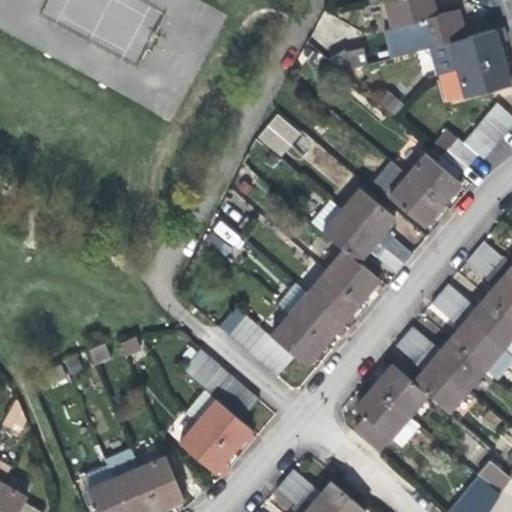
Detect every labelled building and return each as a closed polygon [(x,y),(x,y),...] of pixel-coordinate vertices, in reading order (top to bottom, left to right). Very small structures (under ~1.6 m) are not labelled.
[(384,0),(392,27),(436,15),(432,0),(384,0)] [(436,15),(392,27),(400,55),(431,46),(466,37),(462,20),(459,9),(436,15)] [(391,57),(400,55),(392,27),(384,29),(391,57)] [(441,73),(502,56),(500,49),(499,42),(507,40),(503,27),(466,37),(431,46),(439,74),(441,73)] [(341,71),(368,63),(364,46),(345,51),(344,49),(327,59),(341,71)] [(449,101),(510,84),(506,69),(502,56),(441,73),(449,101)] [(378,86),(368,101),(393,117),(403,102),(378,86)] [(511,125),(511,114),(497,102),(489,112),(509,129),(511,125)] [(509,129),(489,112),(480,122),(501,139),(509,129)] [(300,133),(277,113),(258,136),(281,156),(300,133)] [(501,139),(480,122),(472,132),(492,149),(501,139)] [(441,157),(449,147),(457,138),(447,130),(431,148),(441,157)] [(492,149),(472,132),(463,142),(478,154),(484,159),(492,149)] [(457,138),(449,147),(469,164),(478,154),(463,142),(457,137),(457,138)] [(441,157),(437,161),(457,178),(469,164),(449,147),(441,157)] [(461,182),(457,178),(437,161),(426,152),(407,174),(443,204),(452,193),(461,182)] [(388,195),(407,174),(392,161),(374,182),(388,195)] [(407,174),(388,195),(424,225),(433,215),(443,204),(407,174)] [(341,209),(377,239),(385,229),(395,217),(360,188),(341,209)] [(323,231),(341,209),(330,200),(311,221),(323,231)] [(341,209),(323,231),(344,249),(358,261),(368,249),(377,239),(341,209)] [(219,221),(207,234),(226,251),(238,238),(219,221)] [(385,229),(377,239),(405,263),(408,259),(413,253),(385,229)] [(405,263),(377,239),(368,249),(396,273),(400,269),(405,263)] [(496,268),(504,274),(511,264),(511,263),(484,240),(480,245),(475,250),(496,268)] [(325,271),(361,300),(370,290),(379,279),(358,261),(344,249),(325,271)] [(488,278),(496,268),(475,250),(471,256),(467,260),(488,278)] [(325,271),(307,292),(343,322),(353,310),(361,300),(325,271)] [(486,296),(511,317),(511,281),(504,274),(486,296)] [(440,293),(468,317),(476,307),(448,283),(444,287),(440,293)] [(289,313),(307,292),(298,284),(280,305),(289,313)] [(343,322),(307,292),(289,313),(325,343),(335,330),(340,324),(343,322)] [(460,327),(468,317),(440,293),(435,298),(431,303),(460,327)] [(476,307),(468,317),(503,346),(511,336),(511,317),(486,296),(476,307)] [(246,314),(236,305),(218,326),(228,334),(246,314)] [(275,339),(285,347),(295,355),(306,365),(317,352),(325,343),(289,313),(271,335),(275,339)] [(255,322),(246,314),(228,334),(238,343),(255,322)] [(450,338),(485,368),(503,346),(468,317),(460,327),(450,338)] [(265,330),(255,322),(238,343),(248,351),(265,330)] [(343,332),(346,329),(340,324),(335,330),(341,335),(343,332)] [(403,335),(432,359),(440,349),(412,325),(408,330),(403,335)] [(271,335),(265,330),(248,351),(258,359),(275,339),(271,335)] [(423,369),(432,359),(403,335),(399,340),(395,345),(423,369)] [(141,348),(136,336),(120,342),(125,354),(141,348)] [(440,349),(432,359),(467,389),(485,368),(450,338),(440,349)] [(285,347),(275,339),(258,359),(267,368),(285,347)] [(111,356),(105,342),(89,349),(94,362),(111,356)] [(511,354),(503,346),(485,368),(496,377),(511,358),(511,354)] [(295,355),(285,347),(267,368),(277,376),(295,355)] [(210,356),(201,348),(183,368),(192,376),(210,356)] [(220,364),(210,356),(192,376),(202,385),(220,364)] [(84,368),(79,357),(67,362),(72,373),(84,368)] [(467,389),(432,359),(423,369),(413,381),(428,393),(448,411),(467,389)] [(428,393),(413,381),(392,363),(383,374),(374,385),(409,415),(428,393)] [(230,373),(220,364),(202,385),(212,393),(230,373)] [(66,377),(61,365),(45,371),(51,384),(66,377)] [(240,381),(230,373),(212,393),(222,402),(240,381)] [(250,390),(240,381),(222,402),(232,410),(250,390)] [(391,437),(409,415),(374,385),(365,396),(355,407),(366,416),(356,427),(381,448),(391,437)] [(198,420),(217,399),(205,389),(187,411),(198,420)] [(259,398),(250,390),(232,410),(242,419),(259,399),(259,398)] [(18,429),(26,417),(17,398),(4,421),(18,429)] [(217,399),(198,420),(233,450),(243,439),(252,429),(217,399)] [(419,423),(409,415),(391,437),(400,445),(419,423)] [(198,420),(180,442),(215,472),(217,469),(223,462),(233,450),(198,420)] [(106,460),(108,465),(113,477),(139,466),(131,449),(106,460)] [(165,455),(139,466),(157,509),(170,503),(183,497),(165,455)] [(0,480),(2,482),(11,467),(0,460),(0,480)] [(489,460),(477,474),(480,476),(500,493),(511,477),(489,460)] [(227,471),(230,468),(223,462),(217,469),(224,475),(227,471)] [(88,488),(113,477),(108,465),(83,476),(88,488)] [(139,466),(113,477),(128,511),(149,511),(157,509),(139,466)] [(284,478),(313,502),(321,492),(293,468),(289,473),(284,478)] [(488,511),(500,493),(480,476),(448,511),(488,511)] [(128,511),(113,477),(88,488),(87,489),(97,511),(128,511)] [(304,511),(313,502),(284,478),(281,482),(276,488),(304,511)] [(321,492),(313,502),(324,511),(364,511),(366,510),(331,480),(321,492)] [(0,511),(17,511),(24,501),(27,496),(2,482),(0,485),(0,511)] [(24,501),(17,511),(44,511),(24,501)] [(324,511),(313,502),(304,511),(324,511)]
